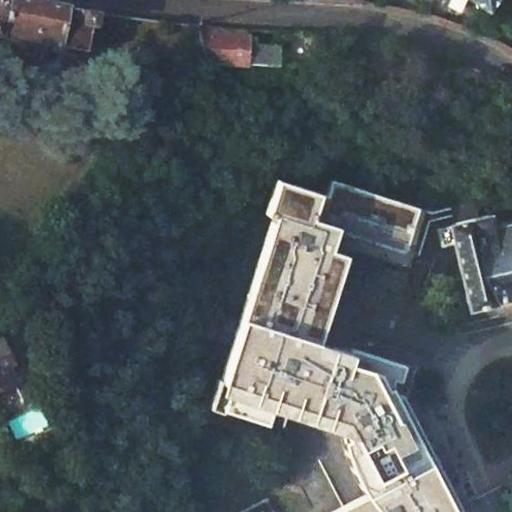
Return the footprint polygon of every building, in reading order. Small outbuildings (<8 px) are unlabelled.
[(97,14),(31,0),(0,0),(0,29),(89,48),(97,14)] [(471,0),(487,11),(494,0),(471,0)] [(245,44),(246,30),(214,28),(211,62),(279,65),(280,47),(245,44)] [(478,185),(478,159),(437,158),(436,184),(478,185)] [(241,318),(314,341),(342,257),(345,248),(404,265),(422,210),(331,182),(325,198),(318,196),(318,194),(278,180),(267,213),(274,216),(241,318)] [(492,217),(437,231),(441,248),(452,245),(470,312),(511,301),(511,226),(496,231),(492,217)] [(338,349),(314,341),(241,318),(218,390),(225,392),(221,406),(263,420),(268,406),(291,413),(317,420),(339,426),(360,355),(338,349)] [(0,387),(14,381),(7,366),(13,363),(1,338),(0,338),(0,387)] [(360,355),(339,426),(340,434),(342,443),(346,458),(351,470),(356,481),(362,491),(350,498),(324,511),(449,511),(434,481),(390,394),(397,367),(360,355)]
